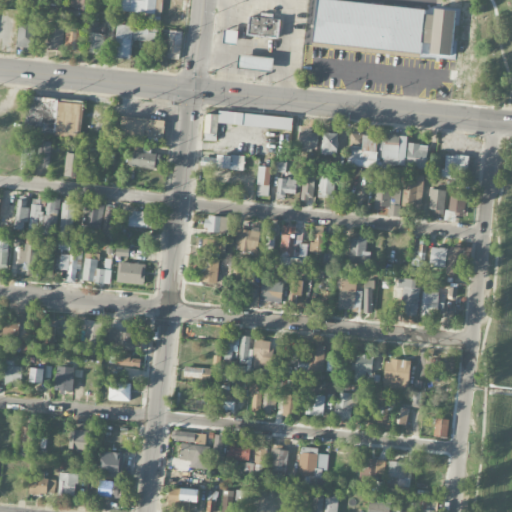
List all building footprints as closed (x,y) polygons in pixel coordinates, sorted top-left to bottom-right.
[(121,0),(121,11),(162,14),(162,0),(121,0)] [(183,0),(171,0),(165,0),(165,19),(182,20),(183,0)] [(334,0),(424,10),(419,57),(311,45),(316,0),(334,0)] [(455,11),(441,10),(439,42),(432,41),(431,54),(452,56),(455,11)] [(249,16),(280,19),(278,39),(247,35),(249,16)] [(42,24),(18,23),(17,47),(35,48),(35,41),(41,41),(42,24)] [(47,47),(64,47),(65,24),(48,23),(47,47)] [(105,54),(106,34),(109,34),(110,23),(97,23),(96,32),(88,31),(88,53),(105,54)] [(150,26),(117,23),(115,57),(132,58),(133,41),(157,43),(158,33),(150,33),(150,26)] [(225,29),(238,31),(237,45),(223,44),(225,29)] [(182,31),(169,30),(167,58),(180,59),(182,31)] [(79,32),(66,32),(66,49),(79,49),(79,32)] [(239,54),(274,58),(272,71),(237,68),(239,54)] [(81,137),(84,102),(28,97),(25,132),(81,137)] [(293,118),(219,112),(218,115),(206,114),(204,140),(217,141),(218,124),(292,130),(293,118)] [(165,120),(120,117),(119,140),(144,142),(144,138),(164,139),(165,120)] [(299,141),(318,142),(318,131),(299,131),(299,141)] [(322,154),(337,154),(338,133),(323,133),(322,154)] [(407,135),(381,134),(380,166),(406,167),(407,135)] [(348,149),(348,167),(377,168),(378,136),(363,135),(362,150),(348,149)] [(50,165),(51,142),(39,142),(38,165),(50,165)] [(426,168),(427,144),(408,144),(407,167),(426,168)] [(20,167),(29,168),(31,150),(22,149),(20,167)] [(160,154),(133,151),(132,167),(158,169),(160,154)] [(64,177),(79,178),(81,154),(66,153),(64,177)] [(244,170),(245,156),(218,155),(217,169),(244,170)] [(469,156),(444,155),(443,178),(468,179),(469,156)] [(392,171),(376,170),(374,209),(389,209),(389,216),(400,216),(401,189),(391,189),(392,171)] [(319,198),(334,198),(335,183),(342,183),(343,173),(320,173),(319,198)] [(423,176),(417,176),(417,182),(403,182),(402,206),(422,207),(423,176)] [(277,200),(285,200),(285,194),(296,194),(296,179),(278,179),(277,200)] [(301,200),(313,200),(314,182),(302,182),(301,200)] [(444,213),(447,190),(430,189),(428,211),(444,213)] [(465,189),(450,189),(449,214),(464,214),(465,189)] [(27,197),(18,196),(15,229),(27,230),(29,207),(27,206),(27,197)] [(30,231),(57,232),(58,197),(31,196),(30,231)] [(74,203),(62,203),(60,233),(73,233),(74,203)] [(102,229),(104,205),(89,203),(87,228),(102,229)] [(112,235),(117,209),(106,207),(101,233),(112,235)] [(151,213),(131,210),(129,226),(150,228),(151,213)] [(230,233),(231,217),(206,216),(205,232),(230,233)] [(314,243),(310,243),(310,252),(322,252),(323,226),(315,226),(314,243)] [(308,244),(302,244),(303,229),(283,227),(279,265),(292,266),(293,256),(307,257),(308,244)] [(257,253),(260,230),(240,228),(237,250),(257,253)] [(336,250),(337,235),(329,235),(328,250),(336,250)] [(9,240),(0,239),(0,268),(7,269),(9,240)] [(225,240),(203,240),(203,253),(226,252),(225,240)] [(370,263),(370,251),(367,251),(367,240),(350,240),(350,263),(370,263)] [(426,246),(419,245),(418,255),(413,254),(411,266),(424,267),(426,246)] [(128,257),(129,249),(116,247),(115,256),(128,257)] [(448,275),(464,274),(463,247),(448,247),(448,275)] [(447,248),(431,248),(430,265),(446,266),(447,248)] [(34,275),(35,252),(19,251),(18,275),(34,275)] [(66,282),(76,283),(81,254),(62,252),(59,269),(68,270),(66,282)] [(337,254),(324,254),(323,268),(336,269),(337,254)] [(82,281),(109,284),(111,270),(97,269),(98,260),(85,258),(82,281)] [(201,283),(218,283),(219,259),(202,259),(201,283)] [(116,281),(144,285),(146,265),(119,261),(116,281)] [(249,263),(233,264),(234,281),(249,280),(249,263)] [(415,288),(416,279),(398,278),(397,288),(402,288),(400,314),(417,315),(419,288),(415,288)] [(289,294),(302,296),(303,280),(291,279),(289,294)] [(363,313),(373,313),(373,298),(375,298),(376,280),(365,280),(363,313)] [(262,302),(282,302),(283,282),(262,281),(262,302)] [(337,308),(360,310),(362,291),(356,290),(357,283),(340,281),(337,308)] [(332,292),(323,291),(322,304),(332,305),(332,292)] [(439,292),(422,291),(421,316),(438,316),(439,292)] [(391,300),(377,299),(376,312),(390,312),(391,300)] [(23,345),(27,323),(5,320),(2,341),(23,345)] [(101,349),(102,321),(81,320),(80,329),(86,330),(85,349),(101,349)] [(39,343),(44,324),(39,322),(34,341),(39,343)] [(44,347),(53,347),(55,326),(47,325),(44,347)] [(104,348),(142,352),(144,333),(105,329),(104,348)] [(249,336),(241,336),(240,361),(248,362),(249,336)] [(225,359),(233,360),(234,338),(226,338),(225,359)] [(253,368),(272,368),(274,341),(254,340),(253,368)] [(309,371),(324,372),(325,348),(310,347),(309,371)] [(141,360),(131,359),(131,354),(116,353),(115,364),(140,366),(141,360)] [(365,383),(365,372),(372,372),(373,356),(356,355),(354,383),(365,383)] [(383,387),(408,390),(411,362),(386,359),(383,387)] [(23,364),(6,363),(5,385),(22,386),(23,364)] [(55,390),(74,391),(74,368),(56,367),(55,390)] [(184,378),(211,379),(211,368),(185,367),(184,378)] [(30,382),(44,383),(44,369),(31,368),(30,382)] [(262,411),(276,412),(277,381),(251,380),(250,400),(263,400),(262,411)] [(131,384),(109,383),(108,400),(130,401),(131,384)] [(235,409),(235,390),(221,390),(220,409),(235,409)] [(351,420),(351,407),(357,407),(358,394),(337,393),(335,420),(351,420)] [(299,396),(285,394),(282,415),(296,417),(299,396)] [(325,396),(307,394),(305,414),(322,417),(325,396)] [(389,421),(389,402),(380,401),(380,406),(370,406),(370,421),(389,421)] [(394,423),(406,425),(409,409),(396,407),(394,423)] [(447,438),(449,420),(436,418),(434,437),(447,438)] [(29,426),(20,427),(21,450),(30,449),(29,426)] [(87,451),(90,431),(72,429),(69,448),(87,451)] [(206,433),(173,432),(173,442),(205,443),(206,433)] [(225,436),(214,435),(213,446),(182,444),(180,460),(191,461),(190,468),(209,470),(210,464),(222,466),(225,436)] [(250,443),(229,442),(228,460),(249,461),(250,443)] [(266,446),(254,446),(255,473),(267,473),(266,446)] [(321,478),(322,471),(327,471),(328,454),(318,454),(318,448),(300,447),(299,477),(321,478)] [(287,473),(288,451),(271,450),(270,472),(287,473)] [(101,474),(124,475),(125,453),(102,452),(101,474)] [(342,457),(330,456),(329,473),(341,474),(342,457)] [(374,486),(376,474),(384,475),(386,461),(360,458),(358,484),(374,486)] [(411,487),(412,463),(389,462),(388,483),(391,483),(392,479),(395,479),(395,487),(411,487)] [(77,496),(78,473),(60,473),(59,496),(77,496)] [(29,493),(55,494),(56,480),(45,480),(45,474),(30,474),(29,493)] [(125,483),(98,481),(97,495),(124,497),(125,483)] [(180,488),(170,487),(168,503),(178,504),(180,488)] [(181,501),(199,502),(199,490),(182,489),(181,501)] [(232,511),(233,491),(222,490),(221,511),(232,511)] [(248,491),(236,490),(235,503),(247,503),(248,491)] [(322,511),(323,493),(312,492),(311,511),(322,511)] [(276,511),(276,505),(270,505),(270,497),(251,498),(251,511),(276,511)] [(337,511),(338,498),(325,498),(324,511),(337,511)] [(289,511),(291,500),(281,499),(279,511),(289,511)] [(368,511),(389,511),(390,501),(369,500),(368,511)] [(308,511),(309,502),(296,501),(295,511),(308,511)]
